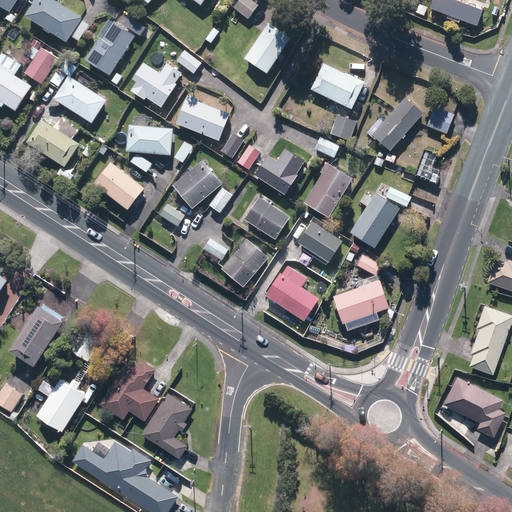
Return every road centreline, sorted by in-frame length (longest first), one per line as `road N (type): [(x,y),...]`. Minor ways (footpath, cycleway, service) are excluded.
road 1 (secondary): [(0,182),(251,345)]
road 2 (secondary): [(511,83),(421,327)]
road 3 (residential): [(511,83),(320,0)]
road 4 (unclassified): [(219,511),(237,374),(251,345)]
